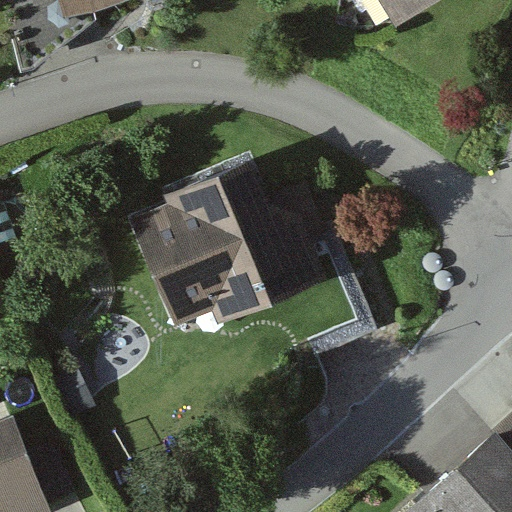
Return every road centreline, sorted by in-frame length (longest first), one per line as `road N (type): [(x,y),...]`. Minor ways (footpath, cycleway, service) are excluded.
road 1 (residential): [(511,226),(346,117),(287,93),(139,73),(0,108)]
road 2 (residential): [(267,511),(511,303)]
